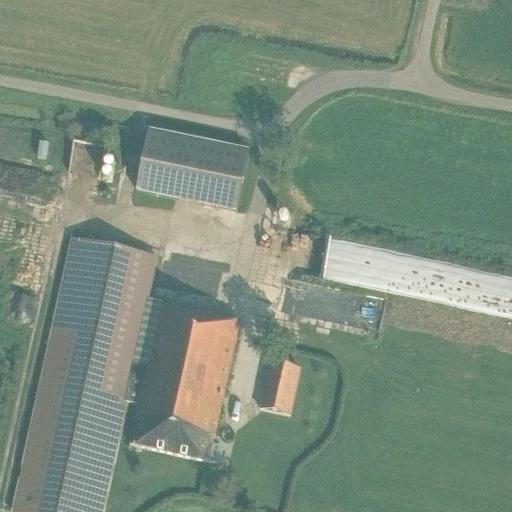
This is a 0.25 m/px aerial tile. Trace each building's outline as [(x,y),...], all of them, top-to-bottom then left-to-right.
[(149,132),(136,194),(236,215),(250,153),(149,132)] [(65,140),(64,153),(96,156),(97,142),(65,140)] [(156,260),(72,242),(12,511),(104,511),(128,404),(137,406),(128,446),(207,463),(208,462),(213,463),(216,447),(211,446),(238,325),(219,321),(219,317),(160,304),(146,368),(133,365),(156,260)] [(511,274),(488,271),(483,309),(511,312),(511,274)] [(280,283),(277,306),(367,321),(371,297),(280,283)] [(10,290),(6,310),(20,313),(23,293),(10,290)] [(247,383),(260,384),(262,365),(249,363),(247,383)] [(299,371),(270,366),(262,411),(291,416),(299,371)]
